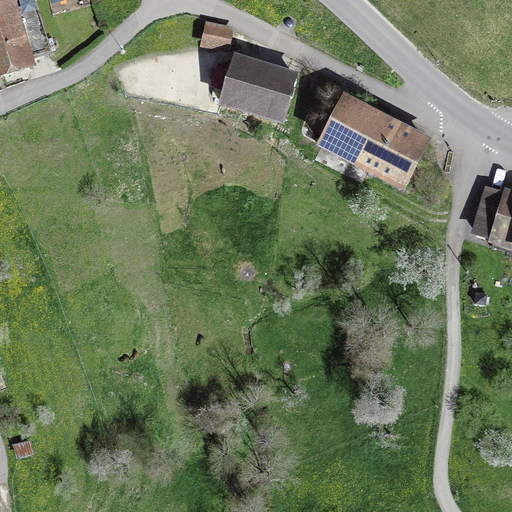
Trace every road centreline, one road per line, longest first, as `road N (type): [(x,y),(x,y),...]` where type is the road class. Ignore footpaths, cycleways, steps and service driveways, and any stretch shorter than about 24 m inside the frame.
road 1 (unclassified): [(506,141),(470,183),(455,234),(440,481),(454,511)]
road 2 (residential): [(183,0),(414,111),(462,111)]
road 3 (residential): [(0,105),(73,80),(165,0)]
road 4 (tertiary): [(462,111),(337,0)]
